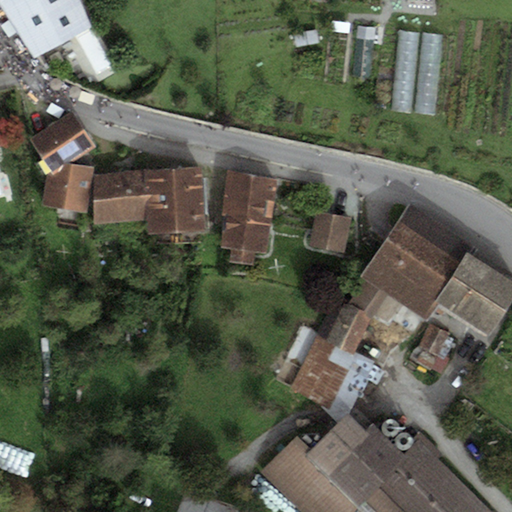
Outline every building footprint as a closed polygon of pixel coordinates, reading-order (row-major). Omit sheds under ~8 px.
[(0,0),(0,5),(34,59),(91,26),(79,0),(0,0)] [(331,21),(330,32),(349,33),(350,22),(331,21)] [(375,28),(357,26),(352,78),(370,80),(375,28)] [(316,29),(293,33),(296,47),(318,43),(316,29)] [(417,32),(397,31),(390,110),(410,112),(417,32)] [(442,36),(422,35),(417,112),(436,114),(442,36)] [(71,113),(30,139),(51,172),(64,164),(92,146),(71,113)] [(93,167),(64,164),(51,172),(46,205),(87,212),(93,167)] [(201,167),(147,171),(150,220),(151,236),(207,230),(201,167)] [(150,220),(147,171),(94,175),(94,224),(150,220)] [(275,183),(232,176),(221,244),(233,245),(231,260),(250,263),(253,248),(265,250),(275,183)] [(473,247),(410,205),(362,276),(425,318),(437,301),(470,252),(473,247)] [(351,221),(316,213),(308,243),(344,251),(351,221)] [(511,280),(470,252),(437,301),(485,333),(511,292),(511,280)] [(366,284),(356,300),(375,311),(385,295),(366,284)] [(341,308),(332,304),(290,388),(329,407),(347,371),(328,361),(335,346),(355,356),(373,318),(343,303),(341,308)] [(430,324),(419,346),(437,355),(448,333),(430,324)] [(490,511),(422,443),(405,459),(371,425),(363,433),(345,415),(310,450),(297,437),(262,471),(303,511),(490,511)] [(384,425),(383,429),(386,433),(389,435),(394,435),(398,433),(399,429),(399,425),(397,421),(394,419),(390,419),(386,421),(384,425)] [(396,439),(395,443),(398,447),(402,449),(406,449),(410,447),(412,443),(411,439),(409,436),(406,433),(402,433),(398,435),(396,439)]
